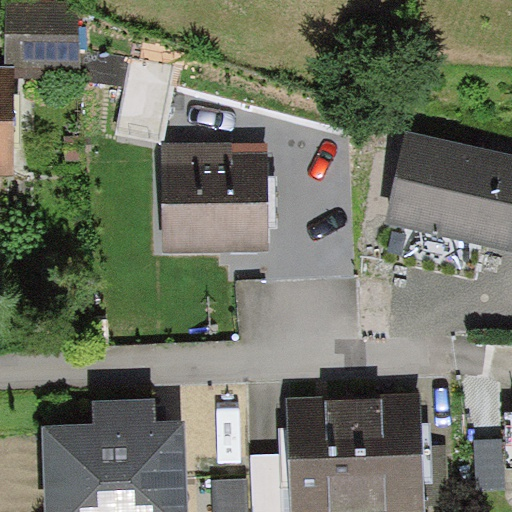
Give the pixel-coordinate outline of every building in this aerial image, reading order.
[(75,7),(0,6),(0,63),(0,77),(75,73),(75,7)] [(167,75),(121,66),(106,137),(153,147),(167,75)] [(511,212),(511,167),(395,139),(374,225),(502,256),(511,212)] [(261,157),(150,159),(152,261),(262,260),(261,157)] [(341,167),(309,166),(309,221),(340,222),(341,167)] [(384,281),(349,281),(350,343),(385,342),(384,281)] [(511,395),(503,395),(501,490),(511,490),(511,395)] [(408,511),(405,406),(278,410),(280,511),(408,511)] [(143,418),(32,419),(35,511),(104,511),(147,511),(143,418)] [(241,460),(183,460),(184,511),(273,511),(272,467),(241,467),(241,460)]
